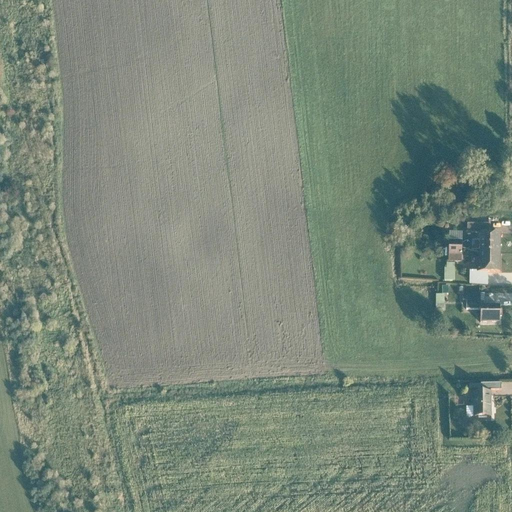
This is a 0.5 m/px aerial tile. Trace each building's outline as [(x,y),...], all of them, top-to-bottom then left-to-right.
[(489,221),(469,221),(469,236),(489,236),(489,221)] [(501,258),(501,238),(482,239),(482,259),(501,258)] [(464,262),(464,240),(450,240),(450,262),(464,262)] [(501,279),(501,258),(482,259),(482,279),(501,279)] [(446,263),(446,282),(456,282),(456,264),(446,263)] [(437,310),(448,309),(447,286),(444,286),(444,294),(437,294),(437,310)] [(483,311),(483,307),(483,304),(480,304),(481,296),(466,295),(465,303),(469,303),(468,310),(483,311)] [(506,308),(483,307),(483,311),(482,325),(505,325),(506,308)] [(483,385),(483,393),(492,393),(492,391),(505,391),(505,385),(483,385)] [(492,418),(492,393),(483,393),(473,393),(474,409),(468,409),(468,419),(492,418)]
